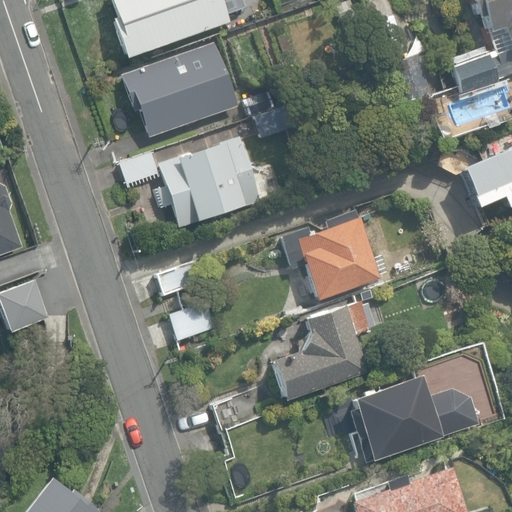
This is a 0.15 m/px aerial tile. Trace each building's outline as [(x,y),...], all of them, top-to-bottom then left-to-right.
[(109,19),(123,58),(227,23),(219,0),(107,0),(113,18),(109,19)] [(448,65),(457,93),(496,80),(495,78),(511,72),(511,0),(467,0),(474,17),(479,16),(485,32),(498,27),(507,50),(494,54),(493,50),(448,65)] [(213,42),(123,72),(145,137),(174,128),(178,141),(234,122),(230,108),(235,106),(213,42)] [(403,103),(428,94),(414,54),(388,63),(403,103)] [(240,98),(247,116),(269,107),(263,90),(240,98)] [(252,116),(258,139),(290,130),(284,107),(252,116)] [(155,163),(176,228),(258,202),(237,136),(155,163)] [(511,146),(455,168),(470,206),(498,195),(504,209),(511,205),(511,146)] [(155,173),(147,151),(114,163),(121,184),(155,173)] [(0,253),(20,246),(6,210),(9,203),(3,185),(0,184),(0,253)] [(307,283),(313,300),(365,283),(374,280),(350,209),(318,220),(321,227),(304,233),(302,226),(275,235),(287,269),(300,265),(301,265),(307,283)] [(154,271),(162,294),(202,281),(195,258),(154,271)] [(0,290),(0,313),(5,331),(45,316),(34,283),(33,280),(25,283),(0,290)] [(267,362),(282,403),(364,372),(350,335),(366,329),(355,300),(300,320),(304,330),(295,351),(267,362)] [(166,314),(175,341),(213,328),(204,301),(166,314)] [(348,398),(369,461),(476,425),(467,399),(448,387),(426,395),(419,374),(348,398)] [(210,404),(219,430),(259,415),(249,390),(210,404)] [(346,500),(350,511),(464,511),(449,466),(404,481),(402,473),(380,480),(383,488),(346,500)] [(98,511),(68,488),(66,490),(48,476),(19,511),(98,511)]
